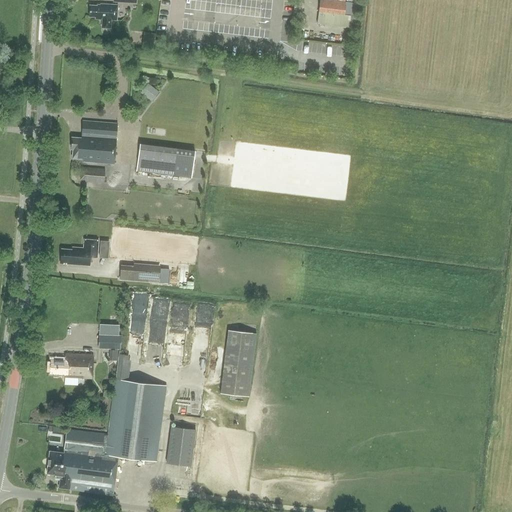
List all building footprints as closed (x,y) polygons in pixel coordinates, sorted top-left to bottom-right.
[(357,3),(328,0),(320,0),(318,19),(343,22),(344,16),(355,17),(357,3)] [(110,28),(111,20),(117,21),(118,6),(101,5),(101,7),(90,6),(89,17),(96,17),(96,19),(102,20),(102,28),(110,28)] [(144,32),(142,49),(154,51),(156,33),(144,32)] [(147,96),(154,87),(148,83),(141,92),(147,96)] [(118,124),(83,121),(82,138),(72,137),(71,149),(73,149),(72,158),(85,159),(85,161),(115,164),(118,124)] [(192,178),(195,151),(140,144),(137,171),(192,178)] [(103,183),(105,169),(82,167),(81,181),(103,183)] [(97,257),(99,240),(84,239),(84,248),(73,247),(73,250),(62,249),(60,263),(90,266),(90,257),(97,257)] [(120,266),(119,280),(159,283),(160,268),(134,266),(120,266)] [(249,397),(256,333),(228,330),(221,393),(249,397)] [(121,335),(98,335),(98,349),(120,350),(121,335)] [(91,378),(92,355),(66,354),(66,361),(51,360),(50,374),(65,375),(65,377),(91,378)] [(59,488),(69,489),(69,490),(113,497),(119,457),(156,461),(166,386),(115,379),(109,436),(67,430),(64,453),(50,451),(47,474),(56,475),(55,478),(60,479),(59,488)] [(166,463),(191,467),(196,430),(171,427),(166,463)]
